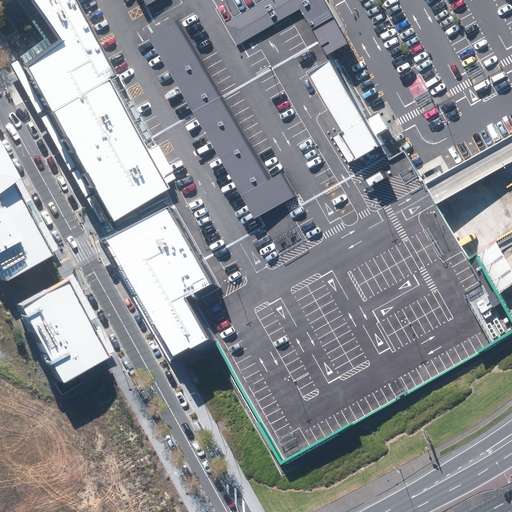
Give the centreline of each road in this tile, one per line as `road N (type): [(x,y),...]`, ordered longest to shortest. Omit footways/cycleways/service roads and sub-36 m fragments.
road 1 (unclassified): [(227,511),(0,98)]
road 2 (secondary): [(377,511),(511,437)]
